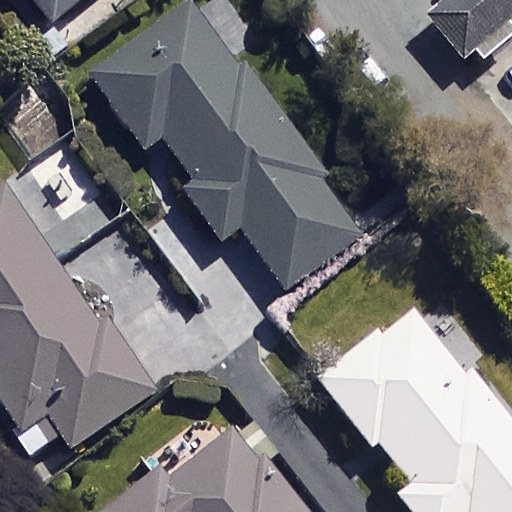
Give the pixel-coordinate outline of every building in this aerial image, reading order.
[(104,0),(0,0),(0,6),(8,0),(32,0),(58,35),(104,0)] [(511,39),(511,0),(474,0),(435,31),(468,74),(511,39)] [(375,246),(202,16),(96,96),(151,169),(167,157),(192,191),(180,200),(223,257),(244,241),(293,307),(375,246)] [(160,413),(12,193),(0,200),(0,399),(56,483),(160,413)] [(511,511),(511,429),(421,318),(326,395),(410,499),(402,506),(406,511),(511,511)] [(294,511),(236,439),(144,511),(294,511)]
